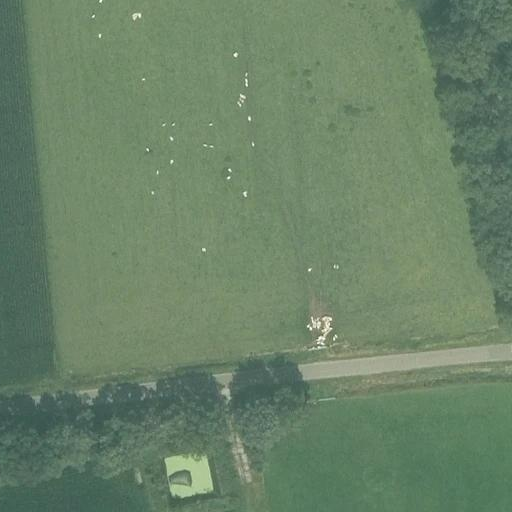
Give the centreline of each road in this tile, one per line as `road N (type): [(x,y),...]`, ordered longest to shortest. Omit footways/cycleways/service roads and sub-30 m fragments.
road 1 (unclassified): [(0,410),(511,350)]
road 2 (unclassified): [(511,144),(470,0)]
